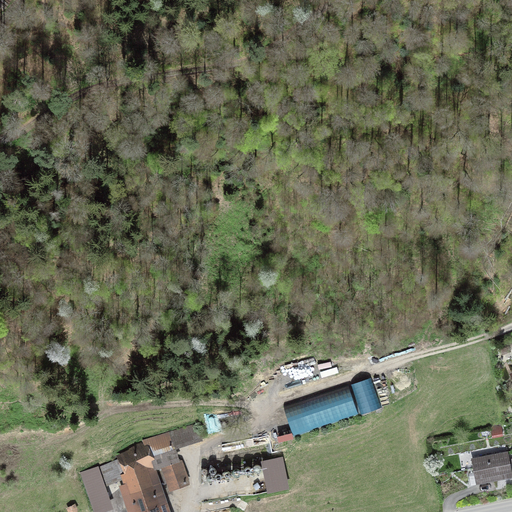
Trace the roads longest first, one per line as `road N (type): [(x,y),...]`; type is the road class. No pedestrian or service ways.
road 1 (track): [(0,137),(21,133),(95,87),(252,59),(336,0)]
road 2 (track): [(275,403),(111,410),(35,447),(0,452)]
